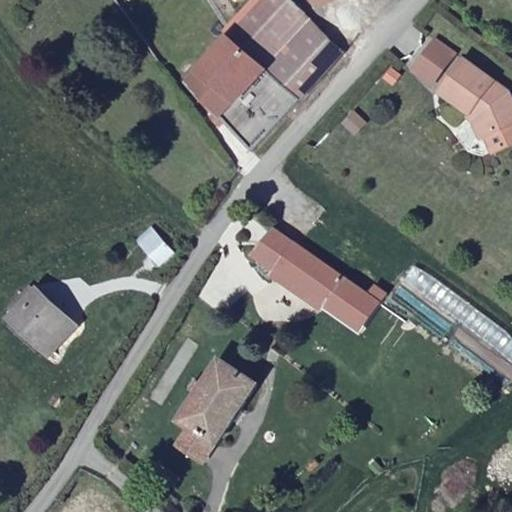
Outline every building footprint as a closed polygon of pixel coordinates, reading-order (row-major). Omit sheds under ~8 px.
[(253,0),(178,81),(251,149),(344,49),(291,0),(253,0)] [(465,60),(438,40),(415,71),(442,91),(465,60)] [(442,91),(467,109),(479,117),(486,138),(491,153),(511,145),(511,96),(511,93),(465,60),(442,91)] [(479,117),(467,109),(465,115),(472,120),(480,137),(486,138),(479,117)] [(321,313),(351,277),(284,225),(262,256),(314,295),(309,303),(321,313)] [(190,258),(174,236),(162,244),(177,267),(190,258)] [(64,293),(42,315),(74,350),(96,331),(64,293)] [(263,387),(226,360),(209,382),(200,377),(193,387),(202,394),(184,417),(197,426),(180,446),(204,461),(223,436),(226,440),(263,387)]
